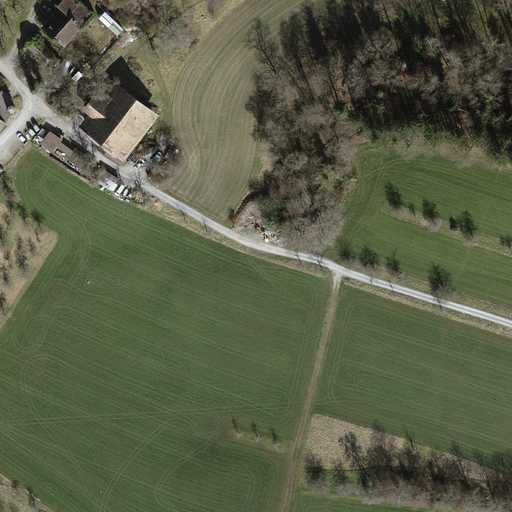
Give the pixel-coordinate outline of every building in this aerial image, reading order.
[(76,0),(69,0),(44,29),(65,47),(94,16),(76,0)] [(118,36),(125,29),(107,11),(100,18),(118,36)] [(40,39),(27,51),(45,71),(58,59),(40,39)] [(110,92),(83,129),(129,163),(162,118),(116,84),(110,92)] [(52,130),(42,141),(56,153),(65,142),(52,130)]
